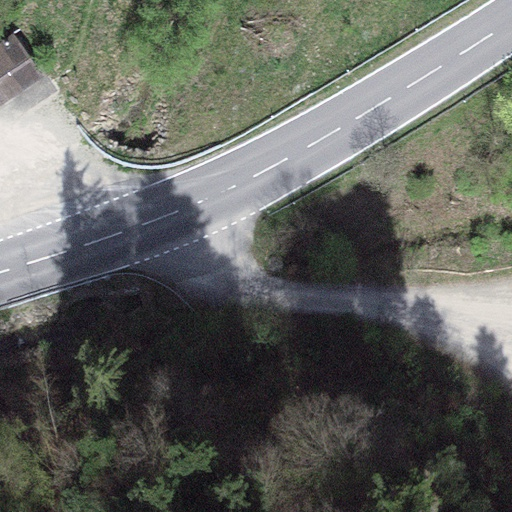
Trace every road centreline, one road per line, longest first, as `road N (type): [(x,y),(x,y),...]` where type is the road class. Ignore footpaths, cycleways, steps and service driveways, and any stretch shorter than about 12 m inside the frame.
road 1 (secondary): [(511,16),(237,181),(0,272)]
road 2 (track): [(172,210),(301,316),(511,325)]
